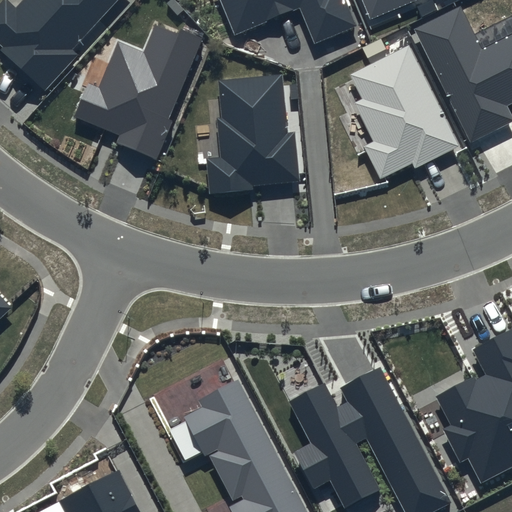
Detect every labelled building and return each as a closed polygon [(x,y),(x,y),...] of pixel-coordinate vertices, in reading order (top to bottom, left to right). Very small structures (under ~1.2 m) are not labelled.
[(115,0),(14,0),(13,0),(0,0),(0,38),(4,42),(1,45),(44,85),(77,50),(73,46),(115,0)] [(339,22),(328,0),(203,0),(221,38),(295,5),(308,36),(339,22)] [(357,0),(365,16),(401,0),(429,0),(430,1),(431,0),(357,0)] [(459,3),(414,26),(471,137),(511,115),(511,112),(506,102),(511,98),(511,28),(480,45),(459,3)] [(78,86),(66,120),(104,134),(98,151),(148,169),(196,40),(147,22),(134,58),(105,48),(89,90),(78,86)] [(401,40),(340,71),(356,101),(343,108),(360,142),(345,149),(367,193),(456,148),(401,40)] [(281,72),(220,78),(223,116),(218,117),(222,155),(205,157),(209,192),(253,188),(253,182),(300,178),(295,126),(287,127),(281,72)] [(511,325),(473,346),(486,371),(475,377),(473,373),(434,394),(448,420),(441,424),(460,460),(468,456),(480,479),(511,462),(511,325)] [(401,326),(386,332),(397,359),(412,353),(401,326)] [(423,511),(451,498),(379,362),(337,383),(344,397),(335,402),(324,380),(289,398),(311,439),(293,448),(312,484),(329,475),(345,505),(381,486),(356,439),(366,434),(406,511),(423,511)] [(238,381),(202,399),(208,411),(190,420),(206,451),(219,444),(223,452),(213,457),(234,500),(243,495),(245,500),(229,508),(231,511),(308,511),(306,507),(297,511),(292,501),(298,498),(238,381)] [(142,511),(121,470),(59,501),(64,511),(142,511)]
